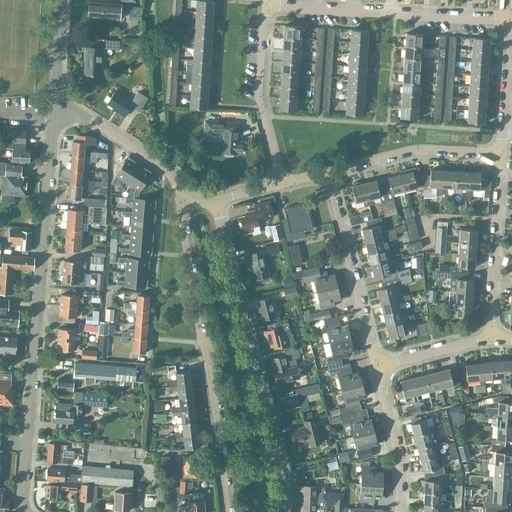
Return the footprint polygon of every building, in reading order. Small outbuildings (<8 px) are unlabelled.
[(88,17),(121,19),(121,11),(125,11),(125,1),(135,2),(135,0),(120,0),(120,5),(89,2),(88,17)] [(202,0),(196,0),(196,12),(214,13),(215,1),(202,0)] [(129,19),(142,20),(143,8),(130,6),(129,19)] [(196,12),(195,24),(213,25),(214,13),(196,12)] [(195,24),(194,36),(212,37),(213,25),(195,24)] [(284,25),(284,37),(301,38),(301,33),(308,33),(308,27),(301,27),(284,25)] [(351,30),(350,42),(367,43),(368,31),(351,30)] [(406,33),(405,45),(422,46),(423,34),(406,33)] [(194,36),(193,48),(211,49),(212,37),(194,36)] [(284,37),(283,49),(300,50),(300,44),(307,45),(307,39),(301,39),(301,38),(284,37)] [(473,38),(472,50),(489,51),(490,39),(473,38)] [(107,49),(121,50),(122,41),(108,40),(107,49)] [(350,42),(350,54),(366,55),(367,43),(350,42)] [(405,45),(405,57),(422,58),(422,46),(405,45)] [(84,75),(101,77),(104,49),(87,48),(84,75)] [(193,48),(192,60),(210,61),(211,49),(193,48)] [(283,49),(282,61),(299,63),(300,50),(283,49)] [(472,50),(471,62),(488,63),(489,51),(472,50)] [(350,54),(349,66),(366,67),(366,55),(350,54)] [(405,57),(404,69),(421,70),(421,64),(426,64),(426,59),(422,58),(405,57)] [(192,60),(192,72),(210,73),(210,61),(192,60)] [(282,61),(281,73),(298,75),(299,68),(304,68),(305,63),(299,63),(282,61)] [(471,62),(470,74),(487,75),(488,63),(471,62)] [(349,66),(348,78),(365,79),(366,67),(349,66)] [(404,69),(403,81),(420,83),(421,70),(404,69)] [(192,72),(191,84),(209,86),(210,73),(192,72)] [(281,73),(280,86),(298,87),(298,75),(281,73)] [(470,74),(470,86),(487,87),(487,75),(470,74)] [(348,78),(347,90),(364,91),(365,79),(348,78)] [(403,81),(402,93),(419,95),(420,88),(423,88),(424,83),(420,83),(403,81)] [(191,84),(190,96),(208,98),(209,86),(191,84)] [(280,86),(280,98),(303,99),(303,87),(298,87),(280,86)] [(470,86),(469,98),(486,99),(487,87),(470,86)] [(347,90),(347,102),(363,103),(364,91),(347,90)] [(133,101),(116,91),(107,104),(114,108),(113,109),(125,117),(132,106),(140,112),(149,98),(139,91),(133,101)] [(402,93),(401,106),(419,107),(419,95),(402,93)] [(190,109),(201,109),(207,110),(208,98),(190,96),(189,109),(190,109)] [(280,98),(279,110),(296,111),(297,104),(302,105),(303,99),(280,98)] [(469,98),(468,110),(485,111),(486,99),(469,98)] [(347,102),(346,114),(351,114),(363,115),(363,103),(347,102)] [(401,106),(401,118),(406,118),(418,119),(419,107),(401,106)] [(468,110),(467,122),(472,122),(484,123),(485,111),(468,110)] [(206,121),(205,133),(223,134),(222,153),(237,154),(237,153),(242,153),(243,142),(238,142),(239,123),(206,121)] [(12,162),(30,162),(30,150),(26,150),(26,131),(12,131),(12,143),(7,143),(7,149),(13,149),(12,162)] [(73,141),(72,156),(84,157),(85,144),(95,145),(96,139),(92,137),(78,136),(77,141),(73,141)] [(72,156),(71,170),(83,171),(84,157),(72,156)] [(116,176),(111,183),(116,186),(119,181),(118,181),(119,178),(128,184),(139,166),(134,163),(135,162),(128,157),(127,159),(115,176),(116,176)] [(2,194),(27,196),(29,177),(21,176),(22,166),(7,165),(7,164),(0,162),(0,174),(3,175),(2,194)] [(145,167),(144,169),(139,166),(128,184),(136,189),(135,191),(135,196),(140,196),(140,191),(151,173),(152,172),(145,167)] [(405,173),(400,174),(404,191),(417,188),(417,190),(423,190),(422,176),(417,177),(415,168),(404,170),(405,173)] [(71,170),(70,185),(88,186),(94,186),(95,181),(88,180),(88,179),(83,179),(83,171),(71,170)] [(430,176),(422,176),(423,190),(429,189),(430,187),(436,187),(436,195),(437,195),(442,195),(442,194),(443,170),(431,170),(430,176)] [(443,170),(442,194),(446,194),(447,194),(448,188),(455,188),(456,171),(443,170)] [(456,171),(455,188),(461,189),(461,195),(462,195),(462,201),(466,202),(468,172),(456,171)] [(468,172),(466,202),(470,202),(470,196),(472,196),(473,189),(480,190),(481,173),(468,172)] [(400,174),(388,177),(392,194),(404,191),(400,174)] [(376,180),(364,183),(369,206),(374,205),(372,199),(380,197),(376,180)] [(364,207),(369,206),(364,183),(358,184),(358,183),(356,182),(353,183),(352,184),(353,186),(351,186),(355,203),(363,201),(364,207)] [(70,185),(69,199),(81,200),(82,193),(88,193),(88,191),(88,186),(70,185)] [(392,194),(386,196),(391,215),(397,214),(393,200),(392,194)] [(386,196),(380,197),(381,202),(385,217),(391,215),(386,196)] [(84,198),(84,206),(105,207),(106,200),(84,198)] [(126,198),(125,203),(131,203),(131,202),(133,202),(133,212),(153,214),(154,209),(156,209),(156,200),(154,200),(139,198),(134,198),(126,198)] [(247,215),(239,217),(243,234),(252,232),(250,228),(259,225),(257,218),(273,214),(269,202),(254,206),(255,210),(246,212),(247,215)] [(288,222),(282,224),(287,242),(304,237),(302,231),(313,228),(307,204),(285,209),(288,222)] [(68,210),(67,230),(82,231),(83,223),(89,224),(105,225),(107,208),(90,207),(90,213),(83,213),(83,211),(68,210)] [(124,212),(124,216),(130,217),(130,216),(132,216),(131,226),(152,227),(153,222),(154,222),(155,214),(153,214),(133,212),(124,212)] [(365,216),(359,217),(361,223),(366,222),(373,220),(371,214),(365,216)] [(373,220),(366,222),(368,228),(379,225),(379,223),(382,222),(382,218),(373,221),(373,220)] [(280,224),(270,226),(274,241),(283,239),(280,224)] [(368,228),(362,229),(365,241),(396,234),(395,229),(394,229),(381,232),(379,225),(368,228)] [(405,225),(394,227),(394,229),(395,229),(396,234),(407,231),(407,230),(405,225)] [(123,234),(122,239),(130,240),(151,241),(153,241),(154,233),(152,233),(152,227),(131,226),(131,236),(128,235),(123,234)] [(437,227),(436,240),(446,241),(447,228),(437,227)] [(460,229),(460,242),(476,243),(477,230),(460,229)] [(15,248),(31,249),(32,231),(10,230),(9,240),(16,241),(15,248)] [(65,250),(80,251),(82,231),(67,230),(65,250)] [(396,234),(365,241),(368,253),(385,249),(383,242),(397,239),(396,234)] [(122,248),(121,253),(130,254),(129,254),(150,255),(152,255),(153,247),(151,246),(151,241),(130,240),(130,249),(127,249),(127,248),(122,248)] [(435,248),(435,253),(445,253),(446,241),(436,240),(435,248)] [(276,241),(265,244),(266,251),(278,248),(276,241)] [(409,244),(411,251),(422,248),(420,241),(409,244)] [(460,242),(459,254),(475,255),(476,243),(460,242)] [(298,244),(288,246),(293,266),(303,264),(298,244)] [(234,250),(235,257),(244,256),(243,248),(234,250)] [(93,256),(105,257),(105,250),(94,249),(93,256)] [(385,249),(368,253),(371,266),(388,261),(385,249)] [(264,251),(248,255),(255,280),(262,278),(263,282),(271,280),(270,276),(264,251)] [(439,268),(439,271),(468,273),(468,267),(474,268),(475,255),(459,254),(458,263),(457,263),(455,265),(455,266),(439,265),(439,268)] [(0,267),(0,294),(11,295),(13,269),(34,270),(35,258),(34,258),(3,255),(2,268),(0,267)] [(103,258),(91,257),(90,269),(102,270),(103,258)] [(119,257),(118,263),(124,263),(124,262),(127,262),(126,272),(147,274),(147,268),(149,268),(150,260),(148,260),(148,259),(127,258),(119,257)] [(64,260),(64,271),(80,272),(80,268),(85,268),(86,263),(80,263),(80,261),(64,260)] [(388,261),(371,266),(374,278),(382,276),(383,282),(399,278),(410,275),(409,269),(397,272),(394,260),(388,262),(388,261)] [(318,267),(303,271),(305,282),(314,280),(317,292),(337,287),(334,274),(328,276),(321,278),(320,272),(318,267)] [(80,272),(64,271),(63,282),(78,283),(78,286),(85,286),(86,272),(80,272)] [(437,272),(436,277),(451,278),(450,291),(473,293),(474,280),(468,279),(468,273),(439,271),(439,272),(437,272)] [(117,280),(117,285),(125,286),(145,288),(146,287),(147,287),(148,279),(146,279),(147,274),(126,272),(125,282),(123,281),(117,280)] [(410,275),(399,278),(400,284),(412,281),(410,275)] [(394,285),(377,290),(380,302),(397,297),(394,285)] [(296,287),(284,290),(286,298),(298,295),(296,287)] [(337,287),(317,292),(320,305),(340,299),(337,287)] [(91,302),(100,303),(100,292),(88,291),(88,297),(92,297),(91,302)] [(450,291),(449,304),(455,304),(472,305),(473,293),(450,291)] [(62,294),(61,305),(77,307),(78,302),(83,303),(83,297),(77,296),(78,296),(62,294)] [(124,308),(149,310),(150,296),(138,295),(137,300),(125,299),(124,308)] [(397,297),(380,302),(383,314),(400,310),(399,303),(405,302),(404,300),(410,299),(409,295),(403,296),(397,298),(397,297)] [(271,297),(258,301),(260,312),(259,312),(261,320),(276,316),(271,297)] [(8,310),(8,301),(0,300),(0,324),(18,326),(19,311),(8,310)] [(455,304),(455,317),(471,318),(472,305),(455,304)] [(77,307),(61,305),(60,316),(75,317),(75,316),(82,317),(82,311),(77,310),(77,307)] [(135,323),(148,324),(149,310),(124,308),(120,308),(120,313),(123,313),(123,314),(130,314),(130,316),(136,317),(135,323)] [(329,310),(309,315),(311,322),(324,319),(330,318),(329,310)] [(400,310),(383,314),(386,326),(403,322),(408,321),(415,319),(414,315),(408,316),(408,315),(402,317),(400,310)] [(330,318),(324,319),(330,343),(350,338),(347,325),(341,327),(338,316),(330,318)] [(86,323),(98,325),(99,318),(86,317),(86,323)] [(265,340),(263,342),(265,346),(267,347),(268,347),(273,346),(274,349),(289,345),(286,334),(291,333),(287,320),(278,322),(279,328),(264,331),(266,339),(265,340)] [(403,322),(386,326),(389,338),(406,334),(405,327),(410,325),(408,321),(403,322)] [(100,334),(107,335),(108,323),(101,322),(100,334)] [(79,323),(78,330),(81,331),(87,331),(97,332),(98,333),(99,326),(97,325),(87,324),(79,323)] [(134,338),(147,339),(148,324),(135,323),(135,329),(128,329),(128,332),(123,332),(122,338),(129,338),(134,338)] [(426,323),(414,325),(417,338),(429,335),(426,323)] [(75,330),(75,329),(59,328),(59,329),(58,329),(56,330),(56,334),(57,335),(59,335),(59,339),(75,340),(75,337),(80,337),(81,331),(78,330),(75,330)] [(0,337),(0,352),(16,354),(16,351),(17,351),(17,348),(16,347),(17,339),(0,337)] [(146,354),(147,339),(134,338),(133,353),(146,354)] [(334,360),(328,362),(329,368),(343,365),(340,354),(353,350),(350,338),(330,343),(334,360)] [(58,350),(73,351),(74,351),(80,352),(80,345),(74,345),(75,340),(59,339),(58,350)] [(285,355),(271,359),(272,365),(274,365),(275,369),(273,370),(274,371),(275,370),(278,383),(300,378),(295,359),(300,357),(297,348),(284,351),(285,355)] [(83,351),(83,359),(97,360),(97,352),(83,351)] [(511,359),(503,361),(506,393),(511,393),(509,377),(511,376),(511,359)] [(503,361),(491,362),(492,379),(500,378),(502,394),(506,393),(503,361)] [(118,382),(134,383),(134,382),(136,382),(137,368),(74,362),(73,377),(86,379),(86,378),(88,378),(88,379),(103,380),(103,379),(118,381),(118,382)] [(491,362),(478,363),(480,380),(480,386),(481,393),(486,392),(484,380),(492,379),(491,362)] [(480,380),(478,363),(466,364),(468,382),(480,380)] [(343,365),(329,368),(331,374),(337,373),(341,390),(362,385),(359,372),(345,375),(343,365)] [(437,372),(441,389),(453,386),(454,389),(461,387),(458,374),(451,376),(449,369),(437,372)] [(178,382),(170,383),(170,387),(192,384),(192,379),(193,379),(194,378),(193,373),(192,372),(191,372),(191,371),(177,373),(178,382)] [(429,392),(441,389),(437,372),(425,375),(429,392)] [(417,395),(429,392),(425,375),(412,378),(417,395)] [(86,379),(73,377),(73,380),(58,379),(57,390),(73,391),(74,384),(85,385),(86,379)] [(409,416),(421,413),(418,400),(417,395),(412,378),(400,381),(402,389),(396,390),(398,399),(412,396),(414,407),(407,409),(409,416)] [(0,403),(12,405),(14,389),(10,388),(11,381),(0,380),(0,403)] [(192,384),(170,387),(171,391),(179,390),(180,398),(194,397),(192,384)] [(296,394),(281,398),(284,410),(299,406),(300,412),(309,409),(306,396),(321,392),(319,384),(295,389),(296,394)] [(345,404),(331,408),(333,416),(341,414),(355,411),(360,410),(358,402),(357,402),(356,399),(365,397),(362,385),(341,390),(345,404)] [(151,399),(158,398),(156,388),(150,389),(151,399)] [(83,392),(82,405),(107,408),(108,395),(83,392)] [(486,407),(485,413),(492,413),(497,414),(511,414),(511,402),(508,402),(509,396),(499,396),(494,397),(493,403),(498,403),(498,408),(486,407)] [(194,397),(180,398),(181,407),(173,408),(173,412),(195,409),(194,397)] [(418,400),(421,413),(426,412),(423,399),(418,400)] [(57,403),(55,422),(73,424),(73,417),(82,418),(83,406),(75,405),(74,406),(70,405),(70,404),(57,403)] [(195,409),(173,412),(174,416),(182,415),(183,424),(197,422),(195,409)] [(355,411),(341,414),(344,427),(350,425),(353,437),(374,432),(371,419),(358,422),(355,411)] [(459,413),(449,412),(453,424),(458,424),(459,413)] [(492,413),(491,426),(497,426),(511,427),(511,414),(497,414),(492,413)] [(442,420),(444,428),(450,426),(448,418),(442,420)] [(305,427),(290,431),(293,443),(308,439),(310,445),(321,443),(315,419),(304,422),(305,427)] [(414,436),(430,432),(436,430),(435,425),(429,427),(427,419),(411,423),(414,436)] [(197,422),(183,424),(184,432),(176,433),(177,437),(198,435),(197,422)] [(450,426),(444,428),(446,436),(453,434),(450,426)] [(511,427),(497,426),(496,439),(492,439),(491,445),(505,446),(506,440),(511,440),(511,427)] [(374,432),(353,437),(359,459),(372,456),(370,446),(377,444),(374,432)] [(430,432),(414,436),(417,448),(433,444),(439,442),(438,437),(432,438),(430,432)] [(111,445),(112,434),(103,433),(102,444),(111,445)] [(198,435),(177,437),(177,441),(185,440),(186,449),(200,447),(198,435)] [(448,444),(450,453),(457,451),(454,442),(448,444)] [(49,444),(47,461),(62,463),(63,445),(49,444)] [(433,444),(417,448),(420,460),(436,456),(433,444)] [(505,446),(491,445),(491,451),(495,452),(494,464),(511,465),(511,455),(511,452),(505,452),(505,446)] [(457,451),(450,453),(452,460),(459,459),(457,451)] [(460,454),(462,461),(470,459),(468,452),(460,454)] [(432,470),(433,475),(445,474),(442,462),(438,463),(436,456),(420,460),(424,473),(432,470)] [(184,477),(197,478),(198,458),(185,458),(184,477)] [(336,460),(325,461),(326,470),(336,470),(336,460)] [(362,461),(361,483),(382,485),(383,472),(369,471),(370,461),(362,461)] [(511,465),(494,464),(493,477),(511,478),(511,465)] [(81,482),(131,487),(133,470),(82,465),(81,482)] [(49,468),(47,480),(81,483),(81,475),(65,473),(65,470),(49,468)] [(424,493),(441,493),(446,493),(446,482),(447,473),(445,474),(433,475),(433,480),(425,480),(424,493)] [(511,478),(493,477),(493,489),(510,490),(511,478)] [(46,485),(45,498),(55,499),(56,501),(59,501),(60,499),(61,499),(61,498),(62,488),(71,489),(71,493),(77,493),(78,484),(51,481),(51,485),(46,485)] [(182,482),(181,494),(189,495),(190,482),(182,482)] [(361,483),(360,496),(381,498),(382,485),(361,483)] [(93,485),(82,484),(80,501),(91,502),(93,485)] [(335,510),(343,511),(343,508),(344,493),(325,492),(325,487),(302,486),(301,500),(302,500),(301,511),(324,511),(325,503),(335,504),(335,510)] [(0,511),(7,511),(9,501),(5,501),(4,501),(5,489),(0,488),(0,511)] [(485,500),(484,507),(486,507),(502,508),(502,502),(509,502),(510,490),(493,489),(488,489),(487,494),(486,500),(485,500)] [(113,511),(129,511),(130,504),(132,504),(132,493),(115,492),(113,511)] [(188,503),(188,511),(204,511),(203,493),(192,494),(193,502),(188,503)] [(424,493),(424,505),(440,506),(445,506),(445,501),(440,500),(441,493),(424,493)]
